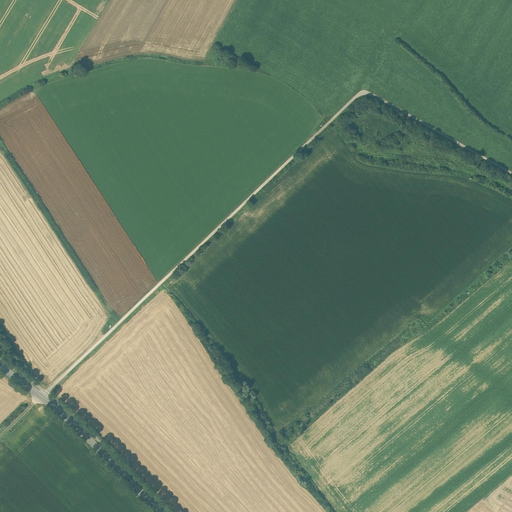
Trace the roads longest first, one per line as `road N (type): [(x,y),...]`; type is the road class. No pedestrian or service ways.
road 1 (unclassified): [(511,173),(371,94),(354,97),(41,396)]
road 2 (tertiary): [(41,396),(160,511)]
